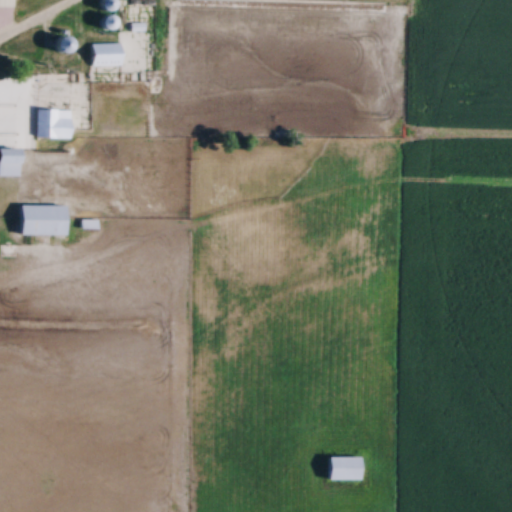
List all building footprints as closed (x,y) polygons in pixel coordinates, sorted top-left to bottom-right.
[(118,43),(89,43),(89,65),(118,65),(118,43)] [(34,137),(67,138),(67,109),(34,109),(34,137)] [(0,174),(15,175),(15,148),(0,148),(0,174)] [(62,235),(62,204),(17,204),(17,235),(62,235)] [(325,480),(357,480),(357,456),(325,456),(325,480)]
